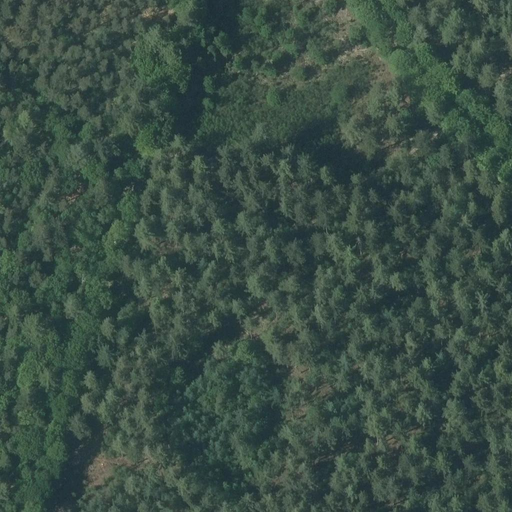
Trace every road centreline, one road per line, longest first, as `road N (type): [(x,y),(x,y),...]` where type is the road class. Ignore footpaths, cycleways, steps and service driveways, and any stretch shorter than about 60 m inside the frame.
road 1 (track): [(185,0),(20,511)]
road 2 (track): [(511,70),(482,81),(401,157),(333,197),(290,202),(182,151),(139,184),(125,185)]
road 3 (track): [(511,158),(455,114),(369,0)]
